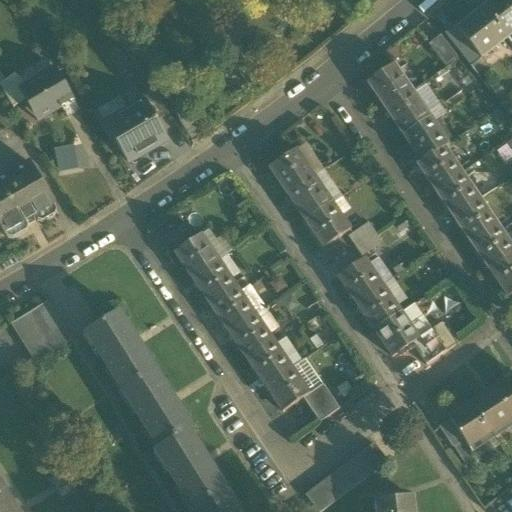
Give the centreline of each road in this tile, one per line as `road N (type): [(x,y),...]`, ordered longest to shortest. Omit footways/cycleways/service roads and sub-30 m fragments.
road 1 (residential): [(398,401),(500,329),(329,71)]
road 2 (residential): [(118,222),(293,473),(398,401)]
road 3 (residential): [(228,146),(398,401)]
road 4 (residential): [(118,222),(0,293)]
road 5 (residential): [(228,146),(118,222)]
road 6 (residential): [(468,511),(398,401)]
road 7 (residential): [(329,71),(228,146)]
